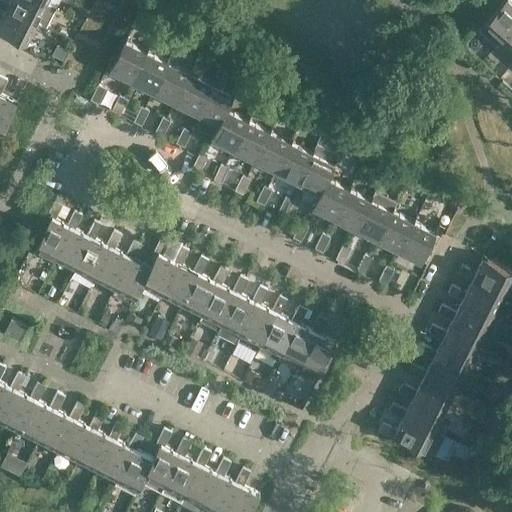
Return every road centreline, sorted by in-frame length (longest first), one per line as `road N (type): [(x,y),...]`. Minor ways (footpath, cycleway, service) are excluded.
road 1 (residential): [(177,198),(416,316)]
road 2 (residential): [(177,198),(173,168),(135,140),(115,134),(91,155),(91,199),(143,220),(168,212)]
road 3 (residential): [(304,469),(108,377)]
road 4 (residential): [(320,447),(334,421),(366,411),(416,316)]
